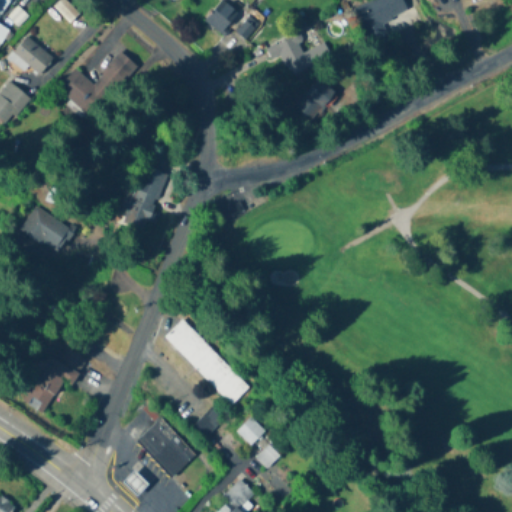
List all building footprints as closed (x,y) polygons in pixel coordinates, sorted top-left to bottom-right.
[(0,24),(0,21),(10,0),(0,0),(0,44),(1,45),(9,29),(0,24)] [(229,27),(234,31),(245,20),(223,0),(222,0),(203,21),(220,36),(229,27)] [(401,0),(370,0),(355,7),(365,30),(407,12),(401,0)] [(324,42),(304,52),(296,35),(266,49),(271,60),(279,56),(289,78),(331,59),(324,42)] [(52,61),(28,37),(7,57),(22,73),(27,69),(35,78),(52,61)] [(74,70),(57,91),(92,119),(135,66),(117,51),(91,84),(74,70)] [(292,106),(309,121),(334,95),(318,79),(292,106)] [(29,98),(5,83),(0,91),(0,108),(17,119),(29,98)] [(166,175),(143,166),(124,214),(147,223),(166,175)] [(37,207),(21,230),(57,256),(73,232),(37,207)] [(187,331),(178,344),(186,350),(179,358),(217,387),(233,365),(187,331)] [(63,382),(71,386),(86,361),(59,345),(23,404),(43,415),(63,382)] [(170,480),(132,443),(157,417),(195,453),(170,480)] [(236,431),(250,445),(263,432),(250,418),(236,431)] [(279,457),(268,445),(254,458),(265,470),(279,457)] [(133,471),(148,485),(138,497),(122,482),(133,471)] [(243,511),(240,508),(253,495),(241,483),(210,511),(243,511)]
